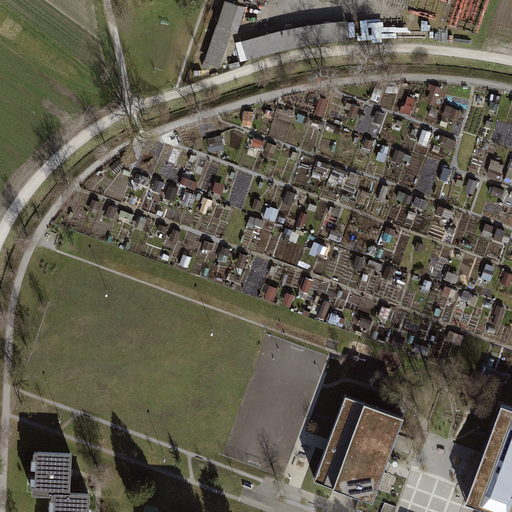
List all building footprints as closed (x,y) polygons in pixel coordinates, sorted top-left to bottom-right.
[(219,71),(233,36),(237,38),(246,11),(225,5),(216,31),(204,64),(219,71)] [(243,44),(248,65),(284,55),(308,50),(332,47),(349,45),(347,25),(328,26),(328,21),(311,23),(311,28),(282,34),(243,44)] [(412,112),(415,97),(407,95),(404,111),(412,112)] [(169,180),(177,183),(183,166),(175,163),(169,180)] [(196,188),(199,180),(184,175),(181,182),(196,188)] [(167,197),(176,198),(178,185),(169,184),(167,197)] [(276,219),(280,208),(269,204),(265,215),(276,219)] [(321,252),(324,243),(316,240),(313,249),(321,252)] [(404,415),(346,394),(314,478),(373,500),(392,448),(410,455),(415,441),(397,435),(404,415)] [(494,511),(511,511),(511,407),(501,404),(465,502),(485,509),(494,511)] [(68,492),(70,452),(32,450),(30,490),(52,491),(68,492)] [(68,492),(52,491),(50,511),(86,511),(88,493),(68,492)] [(395,511),(397,507),(385,502),(381,511),(395,511)]
